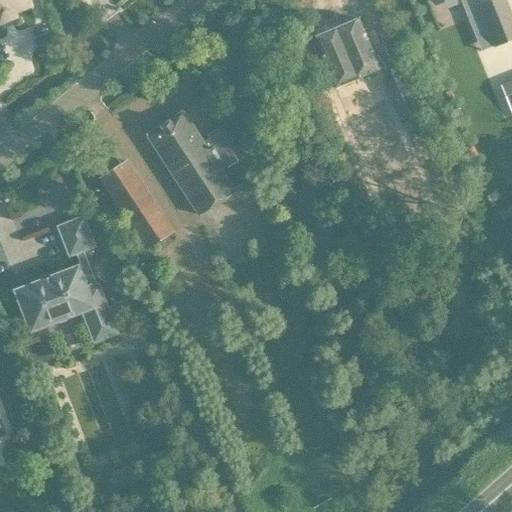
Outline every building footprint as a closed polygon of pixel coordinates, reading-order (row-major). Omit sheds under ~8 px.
[(0,0),(0,21),(3,21),(10,18),(14,17),(12,12),(29,5),(26,0),(0,0)] [(441,0),(460,0),(469,19),(480,15),(493,47),(511,39),(511,18),(504,0),(491,0),(479,5),(477,0),(441,0)] [(315,29),(312,37),(335,89),(379,70),(358,20),(333,30),(332,28),(324,25),(315,29)] [(403,76),(385,84),(401,122),(406,133),(425,125),(420,114),(419,113),(429,108),(415,71),(403,76)] [(181,112),(146,135),(200,216),(234,193),(213,160),(220,155),(228,167),(244,155),(232,137),(225,125),(208,136),(209,139),(202,143),(181,112)] [(173,233),(127,162),(99,180),(146,251),(173,233)] [(83,218),(58,228),(69,256),(75,254),(81,268),(79,269),(78,267),(14,291),(30,332),(82,312),(94,342),(117,334),(98,285),(97,285),(83,251),(94,247),(83,218)] [(111,493),(142,481),(138,469),(129,472),(131,477),(126,479),(125,477),(121,479),(121,481),(116,483),(115,478),(106,481),(111,493)]
